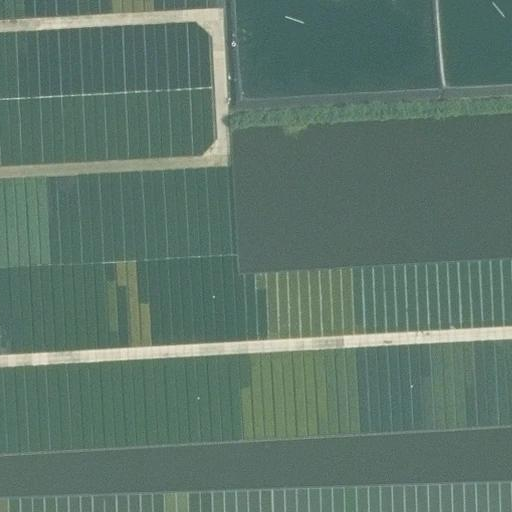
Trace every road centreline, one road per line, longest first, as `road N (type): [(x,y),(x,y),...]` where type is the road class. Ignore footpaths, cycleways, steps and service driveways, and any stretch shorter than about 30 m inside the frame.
road 1 (track): [(0,174),(221,161),(213,16),(0,28)]
road 2 (track): [(0,362),(511,331)]
